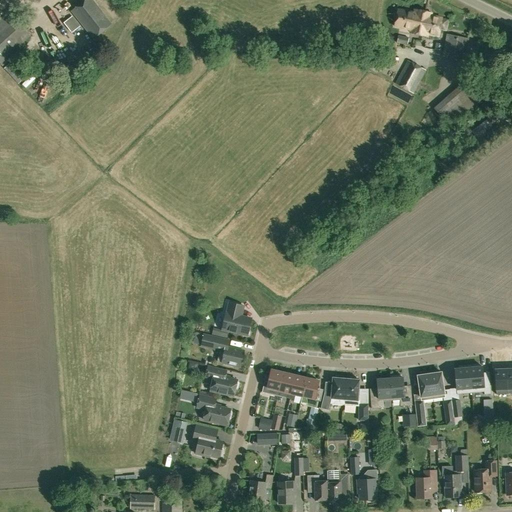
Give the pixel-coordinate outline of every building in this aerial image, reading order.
[(92,0),(85,0),(72,11),(93,39),(111,24),(92,0)] [(0,64),(2,66),(32,39),(0,4),(0,64)] [(431,16),(431,13),(414,10),(414,12),(398,9),(398,10),(395,11),(395,15),(397,17),(395,26),(405,28),(405,29),(410,30),(410,32),(422,35),(421,37),(426,38),(426,37),(428,37),(428,35),(432,35),(433,34),(438,35),(439,28),(445,29),(447,21),(441,19),(441,18),(431,16)] [(72,32),(80,26),(72,16),(64,22),(72,32)] [(61,33),(65,29),(54,18),(50,22),(61,33)] [(469,39),(446,35),(442,55),(465,60),(469,39)] [(13,59),(4,67),(18,82),(27,75),(13,59)] [(413,94),(426,70),(408,60),(395,84),(413,94)] [(463,79),(436,105),(449,120),(460,110),(466,117),(483,100),(463,79)] [(243,306),(229,303),(227,313),(226,313),(222,329),(243,334),(244,336),(247,336),(249,335),(250,332),(249,330),(251,319),(241,317),(243,306)] [(201,346),(217,350),(220,350),(217,361),(224,363),(223,365),(232,367),(232,365),(240,367),(244,351),(227,347),(229,340),(204,334),(201,346)] [(469,366),(472,393),(484,392),(484,395),(491,394),(490,380),(484,380),(482,366),(479,367),(479,365),(469,366)] [(234,396),(235,389),(236,389),(238,388),(239,383),(238,382),(237,381),(237,380),(225,377),(227,371),(208,366),(205,377),(213,379),(210,390),(234,396)] [(472,393),(469,366),(459,366),(459,368),(454,369),(457,394),(472,393)] [(278,396),(279,391),(283,373),(271,370),(268,382),(265,381),(262,392),(278,396)] [(429,371),(433,399),(445,397),(441,372),(439,373),(438,370),(429,371)] [(433,399),(429,371),(420,373),(420,375),(417,376),(421,401),(433,399)] [(507,392),(507,372),(495,372),(496,392),(507,392)] [(295,375),(283,373),(279,391),(286,392),(285,397),(290,398),(295,375)] [(295,395),(302,396),(307,378),(295,375),(290,398),(294,400),(295,395)] [(390,378),(391,401),(400,400),(400,406),(412,405),(411,390),(404,390),(403,377),(402,377),(401,375),(390,376),(391,378),(390,378)] [(344,399),(346,379),(342,378),(342,376),(336,376),(336,378),(332,378),(333,378),(332,393),(324,393),(320,409),(328,411),(331,398),(344,399)] [(357,400),(359,381),(360,381),(360,380),(356,380),(357,378),(350,377),(350,379),(346,379),(344,399),(357,400)] [(319,381),(307,378),(302,396),(301,402),(307,403),(309,406),(317,408),(318,401),(314,400),(319,381)] [(378,392),(371,393),(372,408),(384,408),(384,401),(391,401),(390,378),(377,379),(378,392)] [(198,394),(182,391),(180,400),(196,403),(198,394)] [(230,409),(215,406),(216,399),(200,395),(197,408),(206,410),(203,420),(227,425),(228,419),(229,419),(231,419),(232,413),(231,411),(230,411),(230,409)] [(452,402),(454,417),(462,416),(459,400),(451,401),(452,402)] [(484,400),(484,416),(493,416),(492,400),(484,400)] [(424,406),(423,401),(421,401),(415,402),(418,426),(426,426),(424,406)] [(447,425),(455,424),(454,417),(452,402),(444,404),(446,419),(447,425)] [(359,420),(368,420),(368,404),(359,404),(359,420)] [(290,415),(287,425),(294,426),(296,416),(290,415)] [(403,416),(404,426),(416,425),(415,415),(403,416)] [(273,416),(272,421),(270,429),(277,431),(280,417),(273,416)] [(259,428),(270,431),(272,421),(261,418),(259,428)] [(306,429),(313,430),(315,420),(309,419),(306,429)] [(175,420),(170,440),(180,442),(185,422),(175,420)] [(215,440),(218,430),(196,425),(193,440),(198,441),(196,454),(210,457),(210,456),(219,458),(219,457),(221,457),(222,456),(224,450),(223,448),(222,448),(223,442),(215,440)] [(327,442),(336,441),(336,434),(327,434),(327,442)] [(258,444),(268,444),(268,435),(258,435),(258,444)] [(429,437),(429,450),(437,450),(437,437),(429,437)] [(468,471),(468,456),(459,456),(459,464),(456,464),(457,471),(468,471)] [(350,457),(350,475),(360,475),(359,457),(350,457)] [(303,475),(302,458),(294,458),(295,475),(303,475)] [(491,476),(496,476),(496,461),(485,461),(486,470),(474,470),(475,492),(491,492),(491,476)] [(364,477),(364,480),(358,480),(358,490),(360,490),(360,500),(367,500),(368,501),(373,501),(374,500),(376,499),(375,493),(376,491),(376,488),(375,486),(374,480),(377,480),(376,470),(368,470),(368,475),(365,476),(364,477)] [(436,471),(424,471),(424,478),(417,478),(418,499),(431,498),(431,486),(437,486),(436,471)] [(327,475),(328,483),(328,502),(341,501),(341,490),(348,489),(347,474),(327,475)] [(265,489),(271,490),(273,475),(267,475),(266,482),(251,480),(248,500),(263,502),(265,489)] [(328,502),(328,483),(327,483),(327,481),(319,482),(319,475),(307,476),(308,489),(315,489),(315,501),(328,500),(328,502)] [(460,475),(445,475),(446,497),(461,497),(460,475)] [(278,482),(279,504),(294,504),(293,491),(295,491),(295,482),(278,482)] [(130,510),(154,510),(155,495),(130,495),(130,510)] [(162,498),(161,511),(181,511),(182,498),(162,498)]
